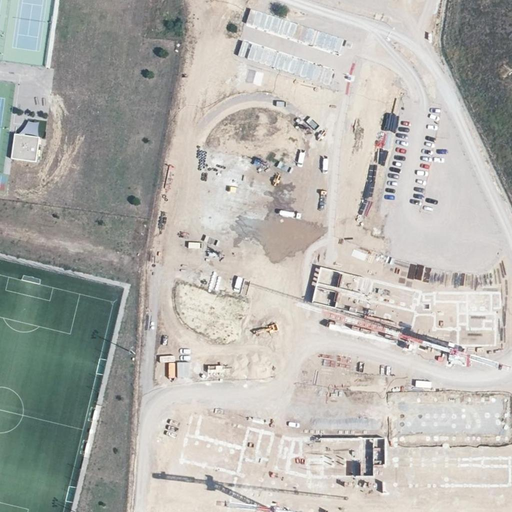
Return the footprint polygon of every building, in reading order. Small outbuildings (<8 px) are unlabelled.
[(41,138),(16,135),(13,160),(37,163),(41,138)] [(499,334),(499,295),(425,294),(322,269),(315,306),(419,335),(499,334)] [(511,402),(403,403),(403,441),(511,441),(511,402)] [(295,441),(194,417),(181,464),(236,477),(266,484),(280,489),(395,493),(395,471),(395,445),(295,441)] [(511,492),(511,443),(395,445),(395,471),(395,493),(511,492)] [(258,511),(266,484),(236,477),(227,511),(258,511)]
